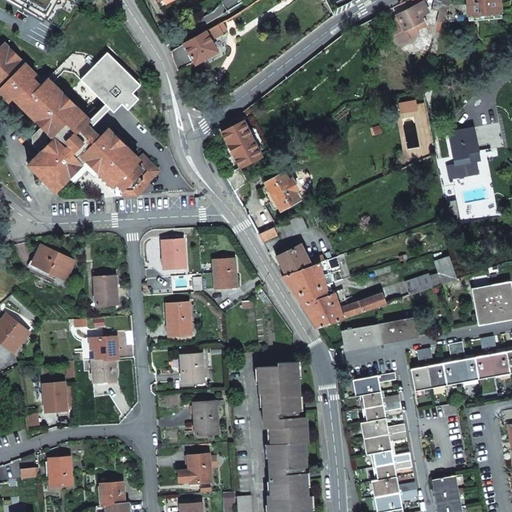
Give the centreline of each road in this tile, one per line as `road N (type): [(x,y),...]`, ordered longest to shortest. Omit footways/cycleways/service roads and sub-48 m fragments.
road 1 (residential): [(183,141),(378,0)]
road 2 (residential): [(129,217),(146,430)]
road 3 (unclassified): [(324,360),(233,213)]
road 4 (residential): [(401,346),(431,511)]
road 5 (unclassified): [(183,141),(156,47),(126,0)]
road 6 (unclassified): [(340,511),(324,360)]
road 7 (residential): [(146,430),(97,429),(0,451)]
